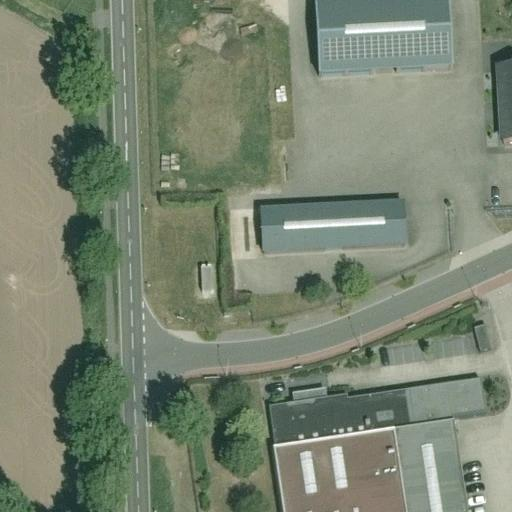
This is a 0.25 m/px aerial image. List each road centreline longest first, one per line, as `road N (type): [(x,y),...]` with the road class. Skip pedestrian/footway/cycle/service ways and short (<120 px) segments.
road 1 (unclassified): [(511,251),(432,293),(295,345),(131,356)]
road 2 (secondary): [(131,356),(119,0)]
road 3 (secondary): [(137,511),(131,356)]
